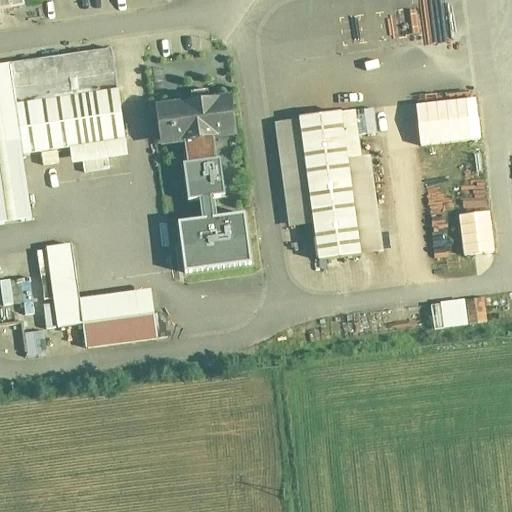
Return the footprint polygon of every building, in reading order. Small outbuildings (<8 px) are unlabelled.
[(110,49),(0,65),(0,223),(30,219),(20,152),(61,146),(65,167),(124,158),(127,158),(110,49)] [(230,95),(154,106),(160,145),(180,142),(211,138),(235,135),(230,95)] [(405,105),(408,147),(477,141),(474,100),(405,105)] [(377,132),(374,109),(359,111),(360,119),(362,134),(377,132)] [(348,110),(288,119),(308,261),(379,251),(365,155),(355,156),(352,136),(350,120),(348,110)] [(362,134),(360,119),(350,120),(352,136),(362,134)] [(214,160),(211,138),(180,142),(183,164),(214,160)] [(161,199),(155,154),(127,158),(124,158),(130,204),(161,199)] [(209,195),(228,193),(223,159),(214,160),(183,164),(180,165),(185,199),(188,198),(209,195)] [(188,198),(190,215),(212,212),(209,195),(188,198)] [(177,276),(253,265),(244,207),(212,212),(190,215),(169,218),(177,276)] [(492,254),(490,214),(452,216),(454,256),(492,254)] [(77,325),(80,348),(152,338),(146,290),(72,300),(65,246),(42,249),(53,329),(77,325)] [(25,263),(0,266),(0,273),(26,270),(25,263)] [(458,300),(435,304),(439,329),(462,326),(458,300)] [(26,321),(0,325),(0,348),(19,357),(30,357),(26,321)]
